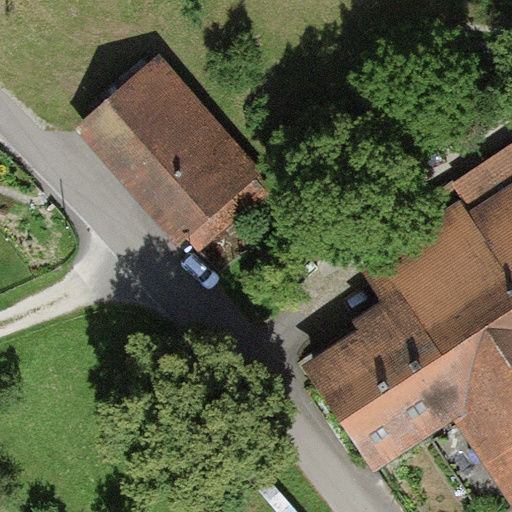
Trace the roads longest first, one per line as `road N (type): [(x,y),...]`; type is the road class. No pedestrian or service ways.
road 1 (unclassified): [(361,511),(231,344),(0,103)]
road 2 (track): [(148,255),(0,331)]
